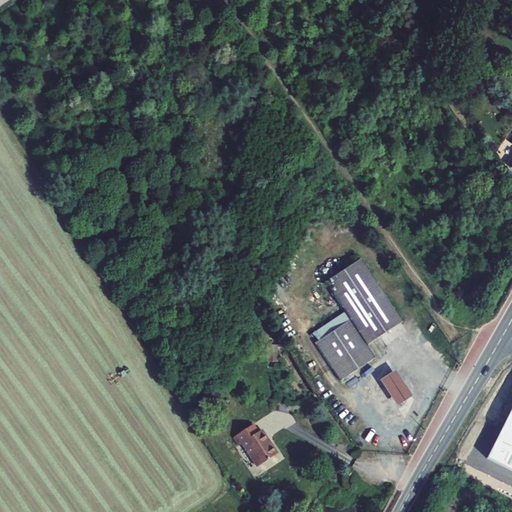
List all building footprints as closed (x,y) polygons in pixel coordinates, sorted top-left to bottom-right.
[(367,345),(402,322),(360,259),(326,283),(351,320),(315,344),(340,381),(376,358),(367,345)] [(266,346),(267,363),(277,362),(277,346),(266,346)] [(412,397),(395,371),(379,381),(396,407),(412,397)] [(511,406),(485,460),(511,472),(511,406)] [(242,444),(257,467),(277,454),(270,443),(269,444),(260,431),(258,433),(253,425),(233,438),(239,446),(242,444)]
